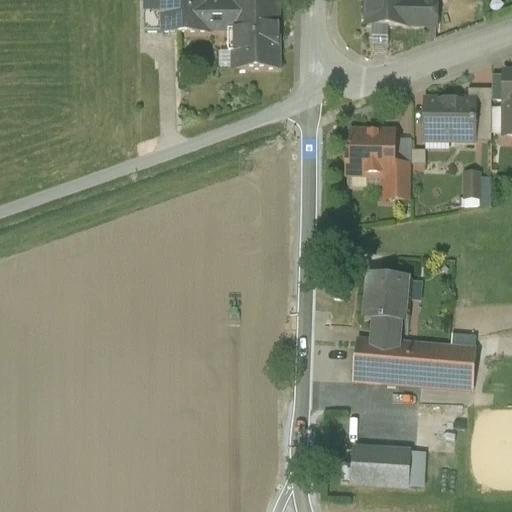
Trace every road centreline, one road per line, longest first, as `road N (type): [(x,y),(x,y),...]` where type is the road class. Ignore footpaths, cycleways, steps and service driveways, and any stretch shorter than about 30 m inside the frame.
road 1 (residential): [(308,511),(312,103)]
road 2 (residential): [(312,103),(0,214)]
road 3 (residential): [(511,31),(312,103)]
road 4 (unknown): [(180,256),(311,216)]
